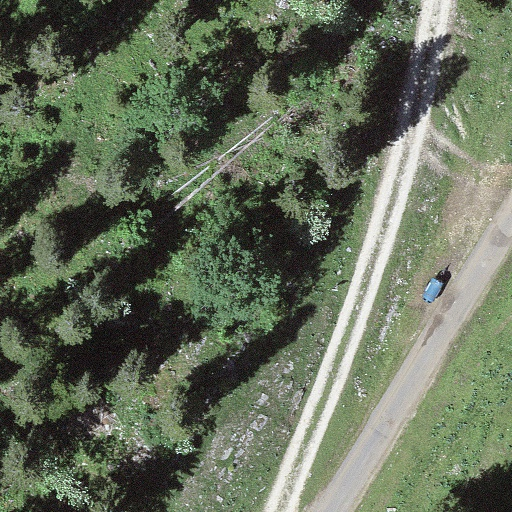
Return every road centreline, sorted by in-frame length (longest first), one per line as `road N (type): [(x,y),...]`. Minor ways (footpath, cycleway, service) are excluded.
road 1 (track): [(281,511),(387,225),(423,105),(437,0)]
road 2 (unclassified): [(511,222),(334,511)]
